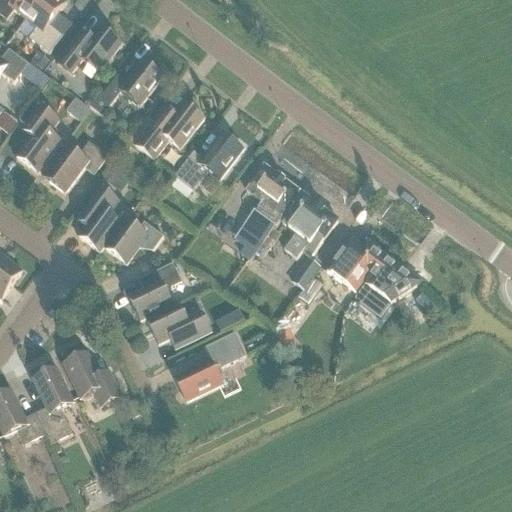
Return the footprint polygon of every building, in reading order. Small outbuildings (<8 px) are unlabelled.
[(0,0),(0,17),(7,23),(14,13),(26,22),(42,0),(14,0),(14,1),(11,0),(0,0)] [(49,28),(67,5),(59,0),(42,0),(26,22),(37,31),(29,41),(49,56),(63,38),(49,28)] [(91,42),(81,34),(57,66),(71,77),(82,63),(99,76),(121,47),(100,31),(91,42)] [(0,61),(0,78),(1,77),(14,86),(21,77),(28,68),(9,53),(2,63),(0,61)] [(30,63),(42,72),(48,63),(37,54),(30,63)] [(118,78),(102,98),(99,96),(89,109),(102,119),(112,106),(113,106),(121,95),(140,110),(163,79),(144,64),(127,86),(118,78)] [(146,119),(128,142),(136,147),(135,149),(154,163),(168,144),(180,153),(204,122),(183,106),(173,118),(164,111),(154,123),(154,124),(146,119)] [(40,108),(21,133),(31,140),(16,160),(37,176),(61,144),(50,136),(59,123),(40,108)] [(3,115),(0,119),(0,130),(8,137),(17,125),(3,115)] [(208,175),(219,184),(244,152),(223,136),(203,162),(194,154),(174,180),(193,194),(208,175)] [(84,171),(94,178),(108,159),(89,145),(79,157),(68,149),(44,181),(65,197),(84,171)] [(246,193),(261,204),(250,220),(234,241),(245,249),(240,256),(250,264),(263,246),(280,222),(300,194),(264,168),(246,193)] [(109,174),(103,182),(112,189),(118,181),(109,174)] [(86,229),(78,240),(100,255),(121,226),(108,217),(114,209),(105,203),(110,197),(100,190),(77,222),(86,229)] [(304,197),(282,226),(296,236),(284,252),(296,261),(304,249),(314,256),(338,223),(304,197)] [(126,268),(143,246),(152,252),(162,238),(143,224),(138,231),(126,223),(105,252),(126,268)] [(352,241),(327,275),(358,298),(386,259),(367,244),(363,249),(352,241)] [(357,299),(355,301),(360,305),(360,306),(380,321),(381,322),(390,309),(388,308),(391,306),(422,285),(386,259),(358,298),(357,299)] [(23,274),(4,260),(0,265),(0,301),(2,302),(23,274)] [(292,284),(302,292),(319,270),(308,261),(292,284)] [(165,292),(181,284),(173,266),(148,278),(153,289),(129,300),(140,324),(173,309),(165,292)] [(312,281),(299,300),(308,307),(322,288),(312,281)] [(175,352),(211,335),(201,315),(186,322),(179,308),(147,324),(159,348),(170,342),(175,352)] [(273,337),(279,356),(295,351),(289,332),(273,337)] [(223,388),(216,373),(246,359),(234,336),(204,350),(210,363),(174,380),(187,405),(223,388)] [(122,401),(109,373),(98,378),(87,356),(63,367),(81,403),(94,397),(101,411),(122,401)] [(32,382),(46,411),(36,416),(51,447),(50,447),(54,455),(61,452),(57,444),(72,436),(61,413),(74,407),(56,371),(32,382)] [(41,440),(46,450),(50,447),(51,447),(36,416),(25,422),(11,393),(0,398),(0,430),(5,440),(18,434),(25,448),(41,440)] [(141,417),(134,402),(123,407),(130,422),(141,417)]
